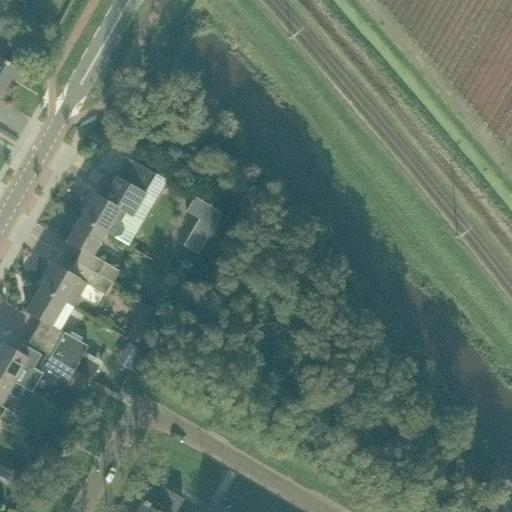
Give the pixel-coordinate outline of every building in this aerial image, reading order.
[(9,61),(18,45),(4,38),(0,45),(0,97),(18,67),(9,61)] [(93,192),(79,216),(105,231),(114,236),(118,234),(123,227),(121,220),(117,218),(122,210),(131,215),(138,203),(140,204),(145,193),(156,174),(129,158),(118,177),(113,174),(100,196),(93,192)] [(195,196),(186,211),(214,228),(222,213),(195,196)] [(79,216),(66,240),(82,249),(75,261),(113,283),(119,271),(104,262),(91,254),(105,231),(79,216)] [(53,262),(39,286),(64,301),(72,306),(74,307),(88,284),(90,285),(105,295),(113,283),(75,261),(69,272),(53,262)] [(39,286),(25,310),(41,320),(34,331),(35,332),(29,343),(47,354),(74,370),(75,369),(90,377),(93,379),(103,362),(100,360),(85,352),(88,346),(59,329),(72,306),(64,301),(39,286)] [(150,340),(136,332),(132,340),(145,348),(150,340)] [(2,342),(0,345),(0,373),(13,381),(31,392),(42,374),(32,368),(40,355),(23,345),(19,352),(2,342)] [(68,381),(74,370),(46,354),(40,365),(68,381)] [(0,403),(13,381),(0,373),(0,403)] [(17,415),(6,408),(1,417),(13,423),(17,415)] [(21,441),(41,453),(47,442),(27,430),(21,441)] [(0,461),(0,477),(10,483),(16,470),(0,461)] [(141,502),(158,511),(174,511),(183,498),(154,482),(141,502)] [(158,511),(141,502),(135,511),(158,511)]
